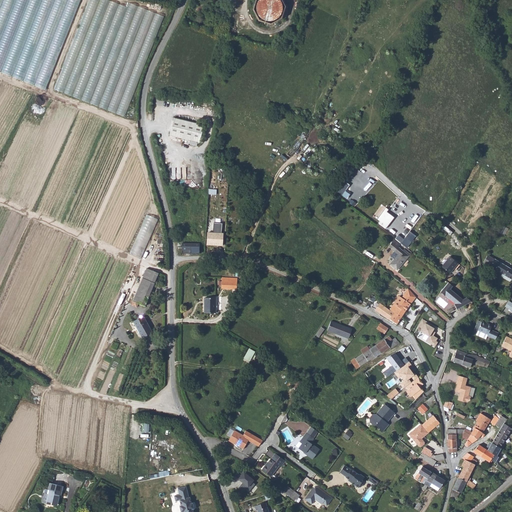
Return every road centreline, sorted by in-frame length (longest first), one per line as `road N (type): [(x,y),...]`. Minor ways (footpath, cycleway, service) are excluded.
road 1 (residential): [(172,258),(265,265),(369,312),(409,337),(434,386)]
road 2 (unclassified): [(185,0),(143,104),(172,258)]
road 3 (track): [(0,346),(57,386),(140,405),(176,401)]
road 4 (unclassified): [(172,258),(172,376),(176,401),(201,441)]
road 5 (track): [(172,276),(0,198)]
road 6 (track): [(0,76),(47,95),(84,0)]
road 7 (unclassified): [(511,319),(478,307),(455,321),(434,386)]
road 8 (residential): [(434,386),(451,478),(445,511)]
